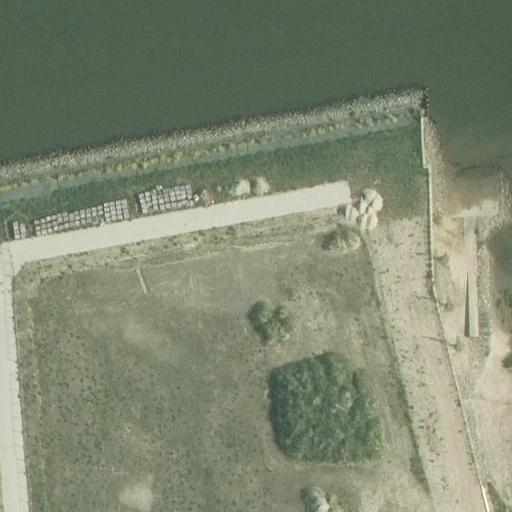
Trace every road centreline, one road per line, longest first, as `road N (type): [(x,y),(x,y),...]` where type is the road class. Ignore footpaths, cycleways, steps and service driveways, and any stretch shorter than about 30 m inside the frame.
road 1 (residential): [(0,285),(16,255),(331,197),(369,207),(388,234),(459,511)]
road 2 (residential): [(0,329),(14,511)]
